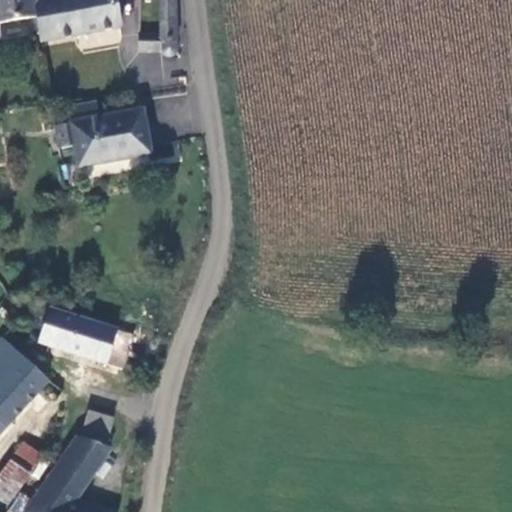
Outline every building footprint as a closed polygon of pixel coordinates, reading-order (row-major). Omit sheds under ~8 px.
[(0,0),(0,23),(29,18),(37,16),(39,16),(37,0),(0,0)] [(116,0),(37,0),(39,16),(37,16),(39,29),(41,38),(120,25),(116,0)] [(176,0),(160,0),(159,34),(159,52),(162,58),(166,60),(176,59),(177,54),(180,52),(178,44),(176,0)] [(37,16),(29,18),(32,31),(39,29),(37,16)] [(159,52),(159,34),(140,33),(139,51),(159,52)] [(74,108),(77,124),(101,119),(98,103),(74,108)] [(79,146),(82,167),(152,154),(144,111),(101,119),(77,124),(74,124),(79,146)] [(79,146),(74,124),(57,128),(61,150),(79,146)] [(39,342),(124,369),(134,335),(50,308),(39,342)] [(5,338),(0,343),(0,435),(50,381),(5,338)] [(115,419),(89,411),(81,438),(107,445),(115,419)] [(111,451),(79,437),(58,471),(88,489),(111,451)] [(24,443),(12,459),(31,472),(43,455),(24,443)] [(31,472),(12,459),(0,476),(0,499),(8,505),(31,472)] [(58,471),(37,504),(50,511),(112,511),(93,506),(79,503),(88,489),(58,471)]
